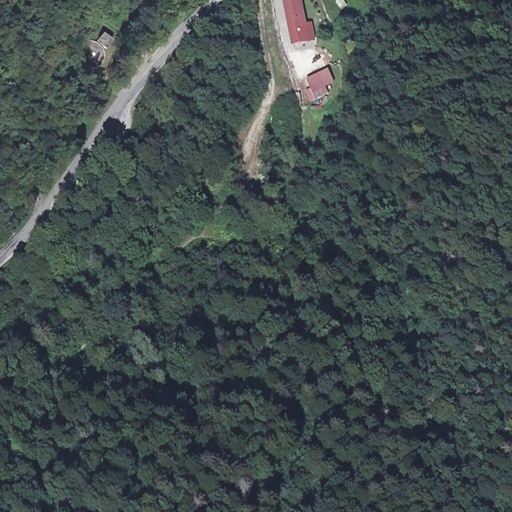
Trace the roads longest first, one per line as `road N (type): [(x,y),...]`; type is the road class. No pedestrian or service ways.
road 1 (tertiary): [(0,261),(212,0)]
road 2 (track): [(102,137),(96,105),(120,45),(155,0)]
